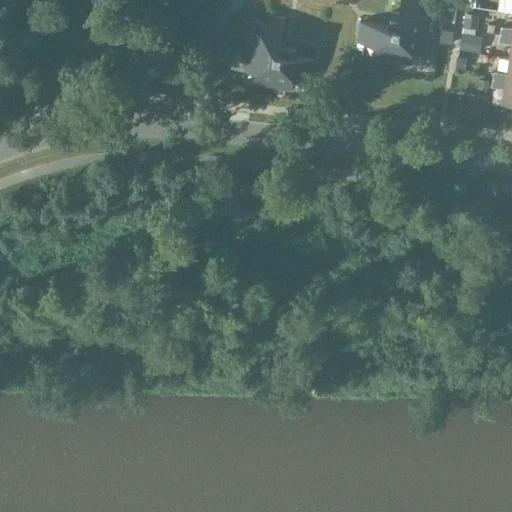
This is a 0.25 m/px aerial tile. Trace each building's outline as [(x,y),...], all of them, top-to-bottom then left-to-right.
[(422,63),(432,4),(421,2),(421,0),(401,0),(400,12),(392,11),(390,25),(389,27),(362,23),(359,41),(365,42),(363,54),(422,63)] [(312,79),(315,60),(294,56),(295,48),(282,46),(280,46),(284,18),(265,16),(264,22),(254,20),(244,80),(303,89),(305,78),(312,79)] [(511,35),(511,26),(501,25),(500,34),(511,35)] [(439,41),(449,43),(452,30),(441,28),(439,41)] [(458,48),(478,51),(481,35),(461,32),(458,48)] [(511,58),(511,35),(500,34),(498,41),(511,44),(509,59),(511,58)] [(220,41),(214,52),(223,58),(230,47),(220,41)] [(511,82),(511,58),(509,59),(507,73),(494,71),(492,79),(511,82)] [(511,105),(511,82),(492,79),(491,86),(505,89),(502,104),(511,105)]
